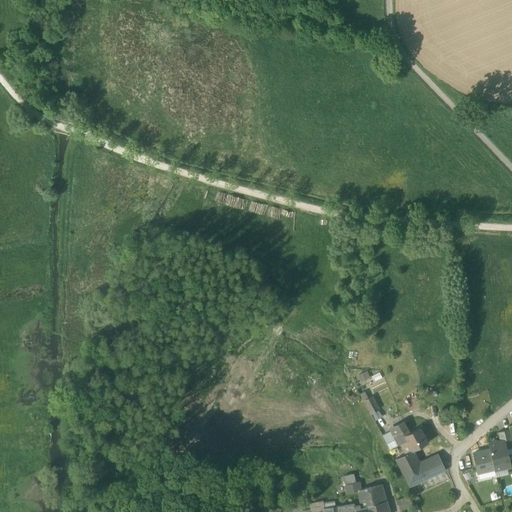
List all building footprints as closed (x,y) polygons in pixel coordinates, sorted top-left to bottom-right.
[(410,338),(400,339),(401,347),(411,346),(410,338)] [(361,394),(364,400),(372,396),(369,391),(361,394)] [(364,400),(371,413),(378,410),(372,396),(364,400)] [(451,410),(461,407),(459,398),(449,400),(451,410)] [(401,444),(407,440),(412,438),(409,433),(403,423),(392,428),(398,439),(395,440),(398,445),(401,444)] [(511,425),(508,426),(509,430),(497,432),(499,442),(504,441),(506,449),(511,447),(511,441),(511,438),(511,437),(511,425)] [(419,427),(409,433),(412,438),(407,440),(412,450),(413,451),(428,443),(419,427)] [(383,437),(389,450),(394,447),(388,434),(383,437)] [(401,444),(406,453),(412,450),(407,440),(401,444)] [(494,470),(507,467),(509,464),(506,449),(504,441),(499,442),(488,444),(489,449),(493,468),(494,470)] [(489,449),(473,453),(477,472),(493,468),(489,449)] [(413,451),(412,450),(406,453),(395,459),(404,476),(421,467),(419,464),(413,451)] [(438,455),(419,464),(421,467),(404,476),(410,487),(445,470),(438,455)] [(346,494),(358,491),(357,490),(360,490),(358,481),(344,485),(346,494)] [(382,485),(369,488),(373,504),(386,501),(382,485)] [(367,506),(373,504),(369,488),(360,490),(357,490),(358,491),(361,505),(362,507),(367,506)] [(286,493),(288,506),(302,504),(300,491),(286,493)] [(412,507),(410,501),(404,503),(403,498),(397,500),(400,510),(412,507)] [(312,502),(314,510),(323,508),(323,501),(312,502)] [(373,504),(367,506),(368,511),(389,511),(386,501),(373,504)] [(276,508),(276,511),(314,511),(314,510),(312,502),(302,504),(288,506),(276,508)]
